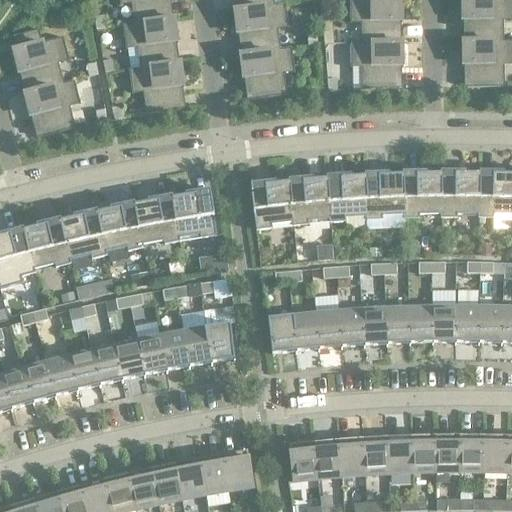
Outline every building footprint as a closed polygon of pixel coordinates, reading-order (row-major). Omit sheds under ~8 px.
[(133,2),(136,24),(169,20),(166,0),(119,0),(120,6),(122,6),(121,4),(133,2)] [(238,0),(239,10),(272,6),(271,0),(238,0)] [(401,0),(349,0),(350,24),(351,24),(351,22),(363,22),(364,44),(397,44),(397,21),(401,21),(401,23),(402,23),(401,0)] [(511,0),(461,0),(462,22),(463,22),(463,20),(468,20),(468,42),(501,42),(501,20),(511,19),(511,0)] [(286,4),(272,6),(239,10),(234,11),(237,35),(238,35),(238,33),(242,33),(245,55),(278,51),(275,28),(287,27),(287,29),(289,28),(286,4)] [(105,29),(103,17),(94,19),(97,31),(105,29)] [(169,20),(136,24),(123,26),(126,50),(127,50),(127,48),(139,47),(142,69),(175,64),(172,42),(176,42),(176,43),(178,43),(175,19),(169,20)] [(24,72),(29,93),(62,85),(56,63),(68,60),(68,62),(69,62),(63,38),(42,44),(39,32),(40,32),(40,30),(13,37),(14,39),(15,38),(18,50),(13,51),(19,75),(20,74),(20,73),(24,72)] [(334,45),(333,33),(324,33),(325,45),(334,45)] [(317,46),(316,34),(307,35),(308,47),(317,46)] [(511,41),(501,42),(468,42),(462,43),(463,67),(464,67),(464,65),(468,65),(469,87),(467,87),(467,89),(503,88),(503,87),(502,87),(501,64),(511,64),(511,41)] [(402,43),(397,44),(364,44),(350,44),(351,68),(352,68),(352,67),(364,66),(364,89),(363,89),(363,90),(399,90),(399,88),(398,88),(397,66),(401,66),(401,68),(403,68),(402,43)] [(291,49),(278,51),(245,55),(240,56),(243,80),(244,79),(244,78),(248,77),(251,99),(250,100),(250,101),(286,96),(285,95),(284,95),(281,73),(293,71),(293,73),(295,73),(291,49)] [(114,73),(112,61),(103,63),(105,74),(114,73)] [(98,76),(96,64),(87,66),(89,78),(98,76)] [(180,64),(175,64),(142,69),(129,71),(132,95),(133,94),(133,93),(145,91),(148,113),(147,113),(147,115),(182,110),(182,109),(181,109),(178,87),(182,86),(182,88),(184,88),(180,64)] [(327,80),(328,92),(337,92),(336,80),(327,80)] [(311,82),(312,94),(321,93),(320,81),(311,82)] [(62,85),(29,93),(24,95),(30,118),(31,118),(31,116),(35,115),(41,137),(39,137),(40,138),(75,129),(74,128),(73,128),(67,107),(79,104),(79,105),(81,105),(74,82),(62,85)] [(112,109),(114,121),(123,119),(121,107),(112,109)] [(96,113),(98,124),(107,122),(104,111),(96,113)] [(405,220),(403,173),(402,173),(402,176),(365,178),(365,175),(368,221),(382,221),(382,217),(403,216),(403,220),(405,220)] [(442,219),(441,173),(440,173),(440,175),(403,176),(403,173),(405,220),(419,219),(419,215),(440,215),(440,219),(442,219)] [(441,173),(442,219),(457,219),(457,215),(478,215),(478,219),(479,219),(479,173),(479,175),(441,175),(441,173)] [(480,173),(479,173),(479,219),(494,219),(494,215),(511,215),(511,175),(480,175),(480,173)] [(368,221),(365,175),(364,175),(364,178),(328,180),(327,178),(331,224),(345,223),(345,219),(366,218),(366,222),(368,221)] [(331,224),(327,178),(326,178),(326,180),(290,183),(289,181),(294,227),(309,226),(308,222),(329,220),(329,224),(331,224)] [(294,227),(289,181),(288,181),(288,184),(252,188),(252,185),(250,185),(251,193),(256,231),(272,230),(271,226),(292,223),(292,227),(294,227)] [(172,197),(171,197),(179,243),(180,242),(180,239),(200,235),(201,239),(217,237),(211,198),(210,191),(208,191),(209,193),(172,199),(172,197)] [(179,243),(171,197),(171,199),(135,206),(135,204),(134,204),(142,249),(144,249),(143,245),(163,241),(164,245),(179,243)] [(142,249),(134,204),(133,204),(134,206),(98,214),(97,211),(106,257),(108,256),(107,253),(127,248),(128,252),(142,249)] [(106,257),(97,211),(96,212),(96,214),(61,222),(60,220),(70,265),(72,265),(71,261),(91,256),(92,260),(106,257)] [(70,265),(60,220),(59,220),(59,222),(24,231),(23,229),(34,274),(36,274),(35,270),(55,265),(56,269),(70,265)] [(34,274),(23,229),(22,229),(23,232),(0,237),(0,279),(18,274),(19,278),(34,274)] [(421,256),(420,246),(410,247),(410,256),(421,256)] [(482,256),(491,256),(491,246),(482,246),(482,256)] [(450,248),(445,248),(445,256),(453,256),(453,251),(450,248)] [(344,253),(340,249),(332,250),(333,260),(344,259),(344,253)] [(370,249),(370,258),(383,258),(383,249),(370,249)] [(217,274),(228,273),(226,260),(215,262),(217,274)] [(444,275),(444,263),(431,264),(431,275),(444,275)] [(480,264),(467,263),(466,275),(479,275),(480,264)] [(431,275),(431,264),(418,264),(418,275),(431,275)] [(493,264),(480,264),(479,275),(492,275),(493,264)] [(384,276),(383,265),(370,266),(371,277),(384,276)] [(397,276),(396,265),(383,265),(384,276),(397,276)] [(349,279),(348,267),(335,268),(336,280),(349,279)] [(336,280),(335,268),(322,269),(323,281),(336,280)] [(152,285),(161,283),(159,272),(150,274),(152,285)] [(302,283),(301,272),(288,273),(289,284),(302,283)] [(289,284),(288,273),(275,274),(276,285),(289,284)] [(134,289),(149,286),(147,276),(131,279),(134,289)] [(350,290),(349,279),(336,280),(337,291),(350,290)] [(111,281),(76,289),(79,301),(114,293),(111,281)] [(214,294),(213,283),(200,285),(201,296),(214,294)] [(189,298),(188,287),(175,289),(177,300),(189,298)] [(177,300),(175,289),(162,291),(164,302),(177,300)] [(73,293),(61,296),(63,303),(75,300),(73,293)] [(143,306),(141,295),(128,298),(130,309),(143,306)] [(130,309),(128,298),(115,300),(118,311),(130,309)] [(96,316),(94,305),(81,308),(84,319),(96,316)] [(84,319),(81,308),(68,311),(71,322),(84,319)] [(432,347),(432,308),(408,309),(409,347),(410,347),(410,345),(432,344),(432,347)] [(455,308),(432,308),(432,347),(433,347),(433,344),(454,344),(454,347),(455,347),(455,308)] [(479,308),(455,308),(455,347),(456,347),(456,344),(478,344),(478,347),(479,308)] [(502,309),(479,308),(478,347),(479,347),(479,344),(500,345),(500,347),(501,347),(502,309)] [(409,347),(408,309),(385,310),(387,348),(387,346),(409,345),(409,347)] [(511,309),(502,309),(501,347),(502,347),(502,345),(511,345),(511,309)] [(48,321),(45,310),(33,314),(36,324),(48,321)] [(387,348),(385,310),(362,311),(364,350),(365,349),(364,347),(386,346),(386,348),(387,348)] [(364,350),(362,311),(338,313),(341,351),(342,351),(342,349),(363,347),(363,350),(364,350)] [(341,351),(338,313),(315,315),(318,353),(319,353),(319,351),(340,349),(341,351)] [(36,324),(33,314),(20,317),(23,328),(36,324)] [(318,353),(315,315),(292,317),(296,355),(297,355),(296,353),(318,351),(318,353)] [(296,355),(292,317),(268,320),(272,356),(295,353),(295,355),(296,355)] [(230,325),(206,329),(212,367),(212,366),(212,364),(233,361),(234,363),(235,363),(232,343),(233,343),(230,325)] [(212,367),(206,329),(183,333),(189,370),(190,370),(190,368),(211,364),(211,367),(212,367)] [(189,370),(183,333),(160,337),(167,375),(168,374),(167,372),(188,368),(189,371),(189,370)] [(167,375),(160,337),(137,341),(144,379),(145,379),(145,377),(166,372),(166,375),(167,375)] [(144,379),(137,341),(114,346),(122,384),(123,384),(123,381),(144,377),(144,379)] [(122,384),(114,346),(91,352),(100,389),(101,389),(100,387),(121,382),(122,384)] [(100,389),(91,352),(69,357),(78,395),(78,394),(78,392),(99,387),(100,389)] [(78,395),(69,357),(46,363),(56,401),(56,400),(56,398),(77,392),(77,395),(78,395)] [(56,401),(46,363),(23,370),(34,407),(34,406),(34,404),(54,398),(55,401),(56,401)] [(34,407),(23,370),(1,376),(12,413),(13,413),(12,411),(33,404),(33,407),(34,407)] [(12,413),(1,376),(0,376),(0,414),(11,411),(11,413),(12,413)] [(460,474),(460,437),(435,438),(436,474),(460,474)] [(484,438),(460,437),(460,474),(460,484),(483,484),(483,474),(484,438)] [(412,474),(411,438),(387,439),(389,475),(412,474)] [(436,474),(435,438),(411,438),(412,474),(436,474)] [(508,438),(484,438),(483,474),(507,474),(508,438)] [(389,475),(387,439),(363,441),(365,477),(389,475)] [(365,477),(363,441),(338,442),(341,479),(365,477)] [(341,479),(338,442),(314,445),(318,481),(341,479)] [(318,481),(314,445),(289,447),(293,483),(318,481)] [(247,453),(223,457),(228,493),(253,489),(247,453)] [(228,493),(223,457),(199,461),(205,497),(228,493)] [(205,497),(199,461),(175,466),(182,501),(205,497)] [(182,501),(175,466),(151,471),(159,506),(182,501)] [(159,506),(151,471),(127,476),(136,511),(159,506)] [(132,511),(136,511),(127,476),(104,482),(111,511),(132,511)] [(111,511),(104,482),(80,488),(86,511),(111,511)] [(86,511),(80,488),(57,494),(61,511),(86,511)] [(61,511),(57,494),(34,501),(36,511),(61,511)] [(36,511),(34,501),(10,509),(11,511),(36,511)] [(413,511),(413,501),(400,502),(400,511),(413,511)] [(426,501),(413,501),(413,511),(425,511),(427,511),(426,501)] [(446,501),(446,511),(460,511),(460,501),(446,501)] [(473,501),(460,501),(460,511),(473,511),(473,501)] [(493,501),(492,511),(505,511),(506,502),(493,501)] [(380,511),(380,503),(367,504),(367,511),(380,511)]
